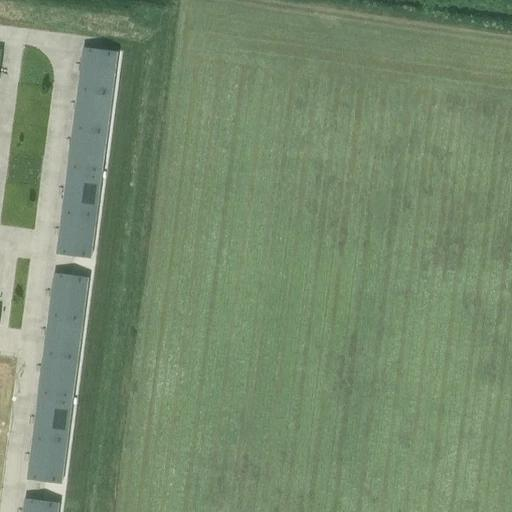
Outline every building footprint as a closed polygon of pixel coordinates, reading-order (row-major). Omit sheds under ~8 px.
[(84,50),(79,90),(113,94),(118,54),(84,50)] [(74,129),(108,133),(113,94),(79,90),(74,129)] [(108,133),(74,129),(69,167),(103,172),(108,133)] [(103,172),(69,167),(68,177),(102,181),(103,172)] [(63,215),(97,220),(102,181),(68,177),(63,215)] [(97,220),(63,215),(57,255),(91,260),(97,220)] [(50,315),(84,320),(89,280),(55,275),(50,315)] [(44,354),(79,358),(84,320),(50,315),(44,354)] [(39,393),(73,397),(79,358),(44,354),(39,393)] [(73,397),(39,393),(38,402),(72,406),(73,397)] [(72,406),(38,402),(33,441),(67,445),(72,406)] [(67,445),(33,441),(28,481),(62,485),(67,445)] [(23,511),(58,511),(59,505),(25,501),(23,511)]
